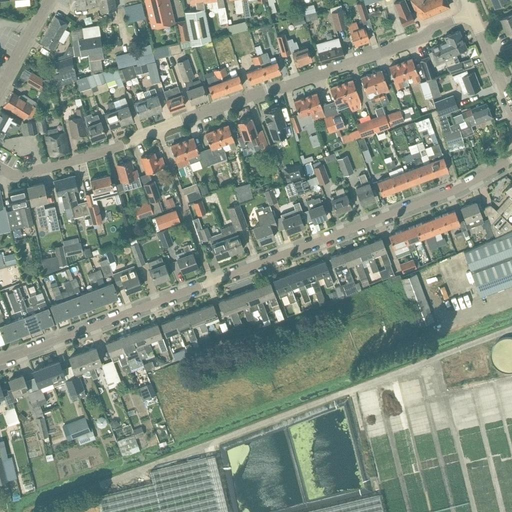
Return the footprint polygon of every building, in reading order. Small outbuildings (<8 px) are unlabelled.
[(69,0),(71,9),(74,9),(74,13),(80,14),(85,13),(86,12),(85,7),(100,5),(101,12),(116,10),(114,0),(69,0)] [(173,22),(167,0),(144,0),(151,27),(173,22)] [(211,39),(203,8),(201,0),(188,0),(189,0),(190,11),(184,11),(191,45),(211,39)] [(201,0),(203,8),(209,7),(209,9),(216,13),(217,13),(219,23),(226,22),(224,7),(217,8),(216,0),(201,0)] [(233,0),(236,13),(243,12),(241,0),(233,0)] [(241,0),(243,12),(244,15),(244,17),(249,16),(246,0),(241,0)] [(267,0),(271,13),(273,12),(273,13),(275,12),(273,2),(274,1),(274,0),(267,0)] [(414,21),(410,12),(404,0),(400,0),(393,3),(399,17),(403,26),(414,21)] [(411,0),(419,19),(448,6),(445,0),(411,0)] [(369,17),(363,1),(356,3),(361,20),(369,17)] [(124,8),(127,21),(144,17),(141,4),(124,8)] [(303,7),(305,14),(315,12),(313,4),(303,7)] [(341,10),(331,13),(335,29),(345,26),(341,10)] [(315,12),(305,14),(304,15),(306,21),(317,19),(316,12),(315,12)] [(508,32),(511,30),(511,14),(502,19),(508,32)] [(67,24),(64,21),(55,16),(40,42),(49,47),(53,50),(57,42),(67,24)] [(231,33),(230,33),(235,58),(246,55),(241,37),(251,35),(247,20),(229,24),(231,33)] [(176,22),(180,42),(189,40),(185,21),(176,22)] [(369,40),(366,31),(364,27),(358,29),(356,22),(347,25),(354,45),(369,40)] [(72,30),(70,31),(70,32),(73,46),(73,50),(74,55),(74,56),(80,55),(80,56),(88,54),(91,74),(93,74),(102,72),(101,59),(103,58),(102,52),(99,36),(83,38),(82,28),(72,30)] [(446,41),(452,55),(466,48),(459,30),(444,37),(446,41)] [(311,60),(308,50),(307,47),(299,50),(296,41),(293,42),(292,38),(286,40),(284,34),(276,36),(279,46),(282,56),(292,52),(296,65),(311,60)] [(344,57),(339,42),(338,37),(316,43),(321,64),(344,57)] [(447,66),(456,64),(452,55),(446,41),(431,48),(432,52),(429,53),(433,62),(444,58),(445,61),(447,66)] [(168,45),(170,55),(181,52),(179,43),(168,45)] [(170,55),(168,45),(152,49),(152,51),(154,58),(170,55)] [(254,47),(257,56),(265,77),(280,72),(277,62),(268,65),(267,60),(265,60),(259,45),(254,47)] [(154,61),(154,58),(152,51),(136,55),(138,64),(154,61)] [(55,62),(59,73),(74,67),(71,56),(55,62)] [(250,83),(265,77),(257,56),(251,58),(254,65),(255,65),(257,69),(246,72),(250,83)] [(427,81),(435,78),(428,57),(420,59),(427,81)] [(194,78),(188,58),(177,62),(191,103),(206,97),(200,81),(204,80),(201,71),(196,73),(199,79),(192,81),(191,79),(194,78)] [(405,77),(408,83),(414,81),(414,82),(420,80),(412,59),(400,63),(405,77)] [(462,61),(456,64),(447,66),(449,74),(464,69),(462,61)] [(150,83),(160,81),(155,62),(145,64),(147,71),(150,83)] [(145,63),(133,66),(136,75),(147,71),(145,64),(145,63)] [(400,63),(389,67),(392,76),(397,89),(402,87),(400,79),(405,77),(400,63)] [(117,70),(120,77),(122,82),(136,76),(132,65),(117,70)] [(74,67),(59,73),(58,74),(60,85),(76,80),(74,67)] [(102,72),(106,82),(114,79),(120,77),(117,70),(111,71),(102,72)] [(381,70),(372,73),(380,94),(382,99),(387,97),(385,92),(389,91),(386,83),(385,79),(381,70)] [(461,72),(452,76),(455,83),(458,82),(462,94),(467,92),(468,93),(471,92),(480,88),(474,72),(467,75),(465,71),(461,72)] [(102,72),(93,74),(97,85),(106,82),(102,72)] [(42,79),(40,78),(31,73),(26,82),(41,91),(42,91),(42,79)] [(375,101),(382,99),(372,73),(360,77),(364,87),(368,96),(370,98),(373,97),(375,101)] [(93,74),(91,74),(87,76),(91,87),(97,85),(93,74)] [(223,81),(227,91),(242,85),(238,75),(223,81)] [(78,92),(91,87),(87,76),(76,81),(78,92)] [(52,77),(42,79),(44,89),(54,87),(52,77)] [(122,82),(120,77),(114,79),(116,85),(117,88),(123,85),(122,82)] [(353,80),(343,84),(349,99),(354,112),(360,110),(360,102),(353,80)] [(419,82),(425,99),(432,97),(426,80),(419,82)] [(227,91),(223,81),(208,86),(212,96),(227,91)] [(351,113),(354,112),(349,99),(343,84),(330,88),(337,110),(349,106),(351,113)] [(181,94),(177,85),(163,91),(166,101),(170,110),(185,105),(181,94)] [(145,98),(150,113),(162,108),(157,94),(155,88),(148,90),(150,96),(145,98)] [(139,117),(150,113),(145,98),(144,98),(142,91),(136,93),(139,100),(133,102),(135,108),(139,117)] [(12,92),(3,106),(12,112),(24,119),(26,117),(30,119),(37,107),(34,106),(36,103),(24,95),(19,97),(18,96),(12,92)] [(316,93),(305,97),(314,119),(324,114),(320,103),(316,93)] [(434,101),(439,116),(445,114),(457,109),(452,95),(434,101)] [(125,97),(113,102),(120,124),(133,119),(129,110),(125,97)] [(302,128),(302,126),(315,121),(314,119),(305,97),(293,102),(299,116),(292,118),(296,127),(297,130),(302,128)] [(109,128),(120,124),(113,102),(107,104),(110,111),(104,113),(109,128)] [(471,109),(452,117),(455,124),(449,126),(445,114),(439,116),(447,145),(463,141),(462,137),(460,129),(476,123),(476,124),(492,118),(486,103),(471,109)] [(279,107),(264,112),(265,116),(264,116),(266,123),(267,122),(274,140),(286,136),(282,126),(285,125),(279,107)] [(408,107),(399,110),(403,121),(412,117),(408,107)] [(86,134),(83,125),(79,108),(75,109),(77,117),(67,120),(72,138),(86,134)] [(3,132),(10,120),(18,125),(21,120),(13,115),(12,116),(12,115),(11,116),(1,110),(0,111),(0,137),(2,139),(5,133),(3,132)] [(388,114),(392,125),(403,121),(399,110),(388,114)] [(333,115),(338,129),(345,127),(339,112),(333,115)] [(97,114),(91,116),(90,114),(84,116),(86,126),(88,130),(91,140),(105,135),(102,125),(97,114)] [(384,114),(372,118),(377,131),(389,127),(389,126),(392,125),(388,114),(385,115),(384,114)] [(329,133),(338,129),(333,115),(324,118),(329,133)] [(250,117),(238,122),(241,131),(243,136),(242,136),(246,147),(253,145),(255,150),(261,148),(262,150),(268,148),(265,139),(261,130),(256,132),(250,117)] [(429,117),(415,121),(419,131),(427,128),(429,134),(430,133),(434,132),(429,117)] [(377,131),(372,118),(356,125),(360,138),(377,131)] [(44,119),(36,121),(39,134),(45,133),(43,125),(45,124),(44,119)] [(37,132),(35,123),(35,121),(27,122),(27,124),(29,134),(37,132)] [(228,125),(216,129),(222,144),(224,151),(230,149),(236,147),(232,134),(228,125)] [(204,150),(210,165),(218,161),(216,154),(224,151),(222,144),(216,129),(205,133),(210,147),(204,150)] [(69,151),(66,141),(65,132),(56,134),(55,130),(47,132),(48,136),(45,136),(50,156),(69,151)] [(430,133),(429,134),(430,134),(433,145),(434,145),(438,143),(434,132),(430,133)] [(310,136),(313,146),(322,144),(319,133),(310,136)] [(362,150),(367,148),(363,137),(358,139),(362,150)] [(210,165),(204,150),(198,152),(193,138),(182,142),(191,166),(200,163),(201,168),(210,165)] [(191,166),(182,142),(170,146),(178,168),(183,166),(187,175),(193,173),(191,166)] [(448,170),(443,157),(438,143),(434,145),(433,145),(430,146),(433,154),(427,156),(429,162),(430,162),(435,175),(448,170)] [(416,167),(421,180),(435,175),(430,162),(429,162),(423,164),(420,157),(422,156),(419,150),(412,153),(411,153),(413,159),(416,167)] [(153,152),(141,157),(147,173),(164,167),(161,157),(155,159),(153,152)] [(406,162),(413,159),(411,153),(404,156),(406,162)] [(342,176),(353,171),(346,155),(336,159),(342,176)] [(395,166),(393,160),(385,163),(387,169),(395,166)] [(130,161),(117,164),(124,190),(141,185),(137,169),(135,170),(132,170),(130,161)] [(288,181),(303,176),(300,165),(293,167),(294,171),(286,173),(288,181)] [(323,165),(314,168),(320,184),(329,181),(323,165)] [(390,177),(395,190),(408,185),(403,172),(404,171),(402,167),(401,167),(388,172),(390,177)] [(403,172),(408,185),(421,180),(416,167),(404,171),(403,172)] [(355,187),(357,193),(361,203),(374,198),(372,193),(375,192),(376,195),(377,195),(375,189),(371,190),(365,173),(358,176),(361,184),(355,186),(355,187)] [(74,175),(64,178),(74,216),(74,217),(90,213),(87,201),(77,203),(74,191),(78,190),(74,175)] [(87,201),(90,213),(93,224),(102,222),(96,199),(117,194),(114,180),(110,180),(109,175),(90,179),(94,192),(85,194),(87,201)] [(382,195),(395,190),(390,177),(377,182),(382,195)] [(64,178),(53,181),(56,190),(57,196),(59,202),(63,201),(64,204),(64,207),(67,218),(74,216),(64,178)] [(143,184),(154,213),(162,210),(158,199),(160,199),(153,180),(143,184)] [(300,180),(292,184),(296,196),(305,193),(300,180)] [(491,224),(511,201),(511,182),(505,190),(511,195),(496,211),(490,205),(484,208),(489,219),(491,224)] [(47,201),(45,193),(43,183),(27,186),(31,204),(35,204),(40,227),(48,225),(49,231),(59,229),(54,206),(44,209),(43,202),(47,201)] [(205,185),(199,187),(202,195),(208,193),(205,185)] [(5,206),(10,230),(32,224),(28,204),(27,197),(24,187),(8,191),(12,210),(6,211),(5,206)] [(350,207),(347,198),(343,188),(336,191),(338,195),(330,197),(336,212),(350,207)] [(189,202),(198,198),(201,197),(199,189),(186,194),(189,202)] [(268,205),(276,202),(272,189),(263,192),(268,205)] [(0,231),(0,232),(10,230),(5,206),(3,206),(0,193),(0,231)] [(125,194),(118,195),(120,202),(121,202),(121,205),(127,203),(125,194)] [(174,205),(171,197),(164,200),(167,208),(174,205)] [(326,217),(323,207),(320,199),(315,201),(317,207),(309,210),(310,212),(313,221),(326,217)] [(193,202),(198,215),(206,212),(201,200),(193,202)] [(303,226),(300,217),(298,213),(293,200),(285,203),(290,216),(282,219),(287,232),(303,226)] [(148,201),(141,204),(145,217),(153,214),(148,201)] [(511,201),(491,224),(496,237),(511,229),(511,225),(505,219),(510,213),(511,211),(511,201)] [(476,202),(461,208),(464,217),(466,221),(464,222),(467,229),(480,224),(483,229),(484,228),(487,234),(485,235),(487,241),(496,237),(491,224),(489,219),(482,221),(480,216),(481,215),(479,211),(476,202)] [(222,233),(229,254),(243,249),(236,229),(247,225),(239,204),(228,208),(233,224),(231,225),(229,231),(222,233),(222,232),(222,233)] [(277,227),(271,210),(270,205),(262,208),(264,213),(257,216),(261,225),(253,227),(259,243),(274,237),(270,226),(276,223),(277,227)] [(175,210),(155,218),(151,219),(155,231),(160,229),(159,228),(179,221),(175,210)] [(446,228),(459,223),(459,222),(454,210),(441,215),(446,228)] [(441,215),(428,220),(438,247),(446,244),(443,238),(442,239),(439,231),(446,228),(441,215)] [(428,220),(415,225),(420,238),(424,237),(429,250),(438,247),(428,220)] [(401,230),(406,243),(411,256),(420,253),(417,248),(416,248),(413,241),(420,238),(415,225),(401,230)] [(229,254),(222,233),(221,233),(210,237),(207,227),(200,229),(204,241),(209,239),(217,258),(229,254)] [(173,244),(168,228),(157,232),(163,247),(173,244)] [(511,229),(496,237),(487,241),(463,252),(471,271),(477,286),(480,296),(511,283),(511,229)] [(406,243),(401,230),(388,235),(395,253),(401,250),(400,246),(406,243)] [(465,237),(462,231),(454,235),(456,240),(465,237)] [(381,238),(369,242),(374,255),(380,253),(384,266),(385,269),(379,271),(382,279),(394,275),(390,264),(386,251),(384,247),(381,238)] [(63,246),(66,256),(82,252),(80,242),(63,246)] [(356,247),(361,260),(366,258),(372,272),(378,270),(372,256),(374,255),(369,242),(356,247)] [(129,245),(137,266),(144,264),(136,243),(129,245)] [(192,253),(188,244),(182,246),(184,251),(176,254),(182,271),(197,266),(192,253)] [(55,256),(42,259),(45,274),(67,265),(62,245),(53,247),(55,256)] [(92,256),(89,247),(83,249),(85,257),(92,256)] [(101,253),(99,247),(97,247),(98,249),(92,252),(93,256),(101,253)] [(343,252),(348,265),(354,263),(363,286),(370,284),(367,277),(366,278),(359,261),(361,260),(356,247),(343,252)] [(104,251),(107,258),(109,264),(115,261),(111,249),(104,251)] [(14,252),(3,255),(6,265),(17,262),(14,252)] [(347,283),(340,285),(345,298),(357,293),(347,265),(348,265),(343,252),(329,257),(334,270),(341,267),(347,283)] [(112,273),(109,264),(107,258),(98,261),(104,277),(112,273)] [(169,277),(165,268),(162,258),(147,263),(151,273),(154,282),(169,277)] [(416,268),(412,259),(399,264),(403,273),(416,268)] [(312,265),(317,278),(322,276),(326,287),(333,284),(328,270),(324,260),(312,265)] [(443,261),(430,267),(432,272),(445,266),(443,261)] [(299,270),(306,288),(312,286),(320,306),(326,303),(316,278),(317,278),(312,265),(299,270)] [(141,287),(137,277),(136,274),(133,267),(113,274),(117,285),(123,283),(127,292),(141,287)] [(97,280),(100,287),(105,300),(117,296),(117,295),(116,295),(112,283),(104,286),(101,278),(102,278),(99,269),(94,271),(97,280)] [(81,309),(70,281),(69,281),(65,270),(55,273),(56,276),(61,274),(68,291),(60,293),(68,314),(81,309)] [(286,275),(291,288),(299,285),(306,305),(311,303),(305,288),(306,288),(299,270),(286,275)] [(97,280),(94,271),(87,274),(90,282),(97,280)] [(401,279),(401,280),(418,327),(433,321),(415,274),(401,279)] [(290,289),(291,288),(286,275),(273,280),(276,289),(280,297),(286,295),(289,303),(290,302),(294,301),(290,289)] [(398,276),(388,280),(390,284),(400,281),(398,276)] [(92,305),(88,292),(80,295),(77,287),(79,286),(76,278),(70,281),(81,309),(92,305)] [(257,287),(261,299),(268,297),(277,320),(283,318),(273,291),(269,282),(257,287)] [(34,291),(32,292),(30,293),(27,283),(24,284),(29,297),(35,313),(40,326),(53,321),(52,320),(47,308),(43,298),(37,300),(35,295),(34,291)] [(68,314),(60,293),(57,285),(51,288),(55,299),(49,301),(51,306),(56,318),(55,318),(56,319),(68,314)] [(339,300),(345,298),(340,285),(335,288),(335,289),(329,292),(332,301),(339,299),(339,300)] [(379,285),(367,290),(375,313),(388,308),(379,285)] [(23,317),(28,330),(40,326),(35,313),(28,315),(17,287),(12,289),(13,292),(20,310),(23,317)] [(88,292),(92,305),(105,300),(100,287),(88,292)] [(257,287),(244,292),(251,311),(257,309),(262,321),(268,319),(260,300),(261,299),(257,287)] [(13,292),(7,294),(14,313),(20,310),(13,292)] [(232,296),(236,309),(242,307),(247,320),(253,318),(251,312),(251,311),(244,292),(232,296)] [(235,310),(236,309),(232,296),(218,301),(222,311),(223,315),(229,312),(234,325),(240,323),(235,310)] [(200,308),(205,322),(217,317),(212,304),(200,308)] [(187,313),(192,327),(199,324),(201,331),(207,329),(204,322),(205,322),(200,308),(187,313)] [(0,312),(0,329),(4,339),(16,335),(11,322),(4,324),(0,312)] [(174,318),(179,331),(185,329),(190,341),(196,339),(191,327),(192,327),(187,313),(174,318)] [(384,316),(376,320),(383,335),(391,331),(384,316)] [(16,335),(28,330),(23,317),(11,322),(16,335)] [(166,336),(179,331),(174,318),(161,323),(166,336)] [(144,328),(149,341),(155,338),(160,352),(167,349),(157,323),(144,328)] [(132,333),(139,351),(144,349),(146,352),(152,350),(148,341),(149,341),(144,328),(132,333)] [(234,328),(229,330),(234,340),(238,338),(234,328)] [(223,332),(227,343),(234,340),(229,330),(223,332)] [(222,344),(227,343),(223,332),(218,334),(222,344)] [(119,338),(127,361),(134,358),(136,364),(142,362),(138,351),(139,351),(132,333),(119,338)] [(511,337),(508,337),(503,338),(498,340),(494,344),(492,349),(490,354),(491,359),(492,364),(495,368),(499,371),(504,373),(509,374),(511,373),(511,337)] [(127,361),(119,338),(106,343),(113,361),(119,359),(121,366),(128,363),(127,361)] [(210,340),(201,343),(204,352),(213,348),(210,340)] [(95,348),(82,352),(91,376),(92,379),(97,377),(94,368),(102,365),(99,357),(95,348)] [(185,348),(172,353),(175,360),(187,355),(185,348)] [(71,379),(79,399),(85,396),(78,377),(83,375),(83,376),(89,377),(91,376),(82,352),(69,357),(73,367),(77,377),(71,379)] [(46,366),(53,386),(65,382),(72,401),(79,399),(71,379),(66,381),(59,361),(46,366)] [(152,361),(143,364),(145,371),(154,367),(152,361)] [(114,385),(115,386),(121,384),(113,363),(107,365),(114,385)] [(114,385),(107,365),(100,368),(108,389),(115,386),(114,385)] [(40,390),(34,392),(39,405),(46,403),(42,392),(53,388),(53,386),(46,366),(33,371),(37,380),(40,390)] [(8,390),(12,402),(16,400),(15,395),(28,390),(26,384),(22,375),(9,380),(12,388),(8,390)] [(146,385),(137,388),(142,400),(150,397),(146,385)] [(0,386),(0,398),(3,397),(8,408),(14,406),(12,402),(8,390),(7,388),(1,390),(0,386)] [(27,395),(32,408),(39,405),(34,392),(27,395)] [(43,415),(39,405),(32,408),(36,418),(43,415)] [(20,413),(17,416),(23,421),(26,417),(20,413)] [(43,416),(37,418),(41,438),(48,437),(43,416)] [(66,424),(63,425),(68,439),(72,438),(90,431),(85,416),(66,424)] [(97,418),(95,422),(97,425),(101,427),(104,426),(106,422),(105,418),(101,417),(97,418)] [(144,435),(141,427),(132,430),(135,438),(144,435)] [(92,431),(77,437),(79,443),(94,437),(92,431)] [(383,511),(379,494),(305,511),(227,511),(214,455),(150,470),(153,483),(98,496),(99,497),(101,511),(383,511)] [(11,457),(3,459),(5,469),(13,467),(11,457)]
